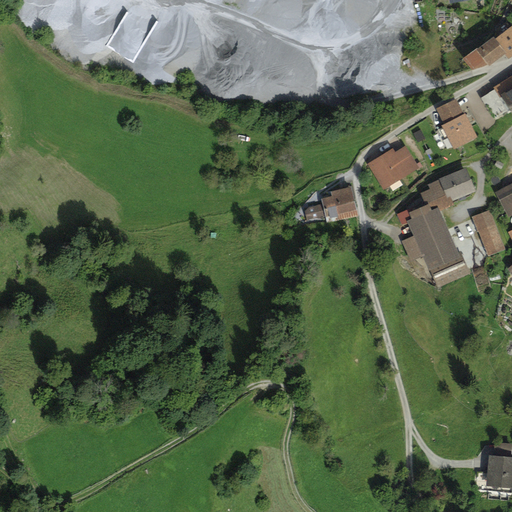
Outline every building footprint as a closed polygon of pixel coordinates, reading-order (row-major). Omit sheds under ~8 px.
[(493,35),(463,58),(472,70),(488,64),(489,65),(505,53),(508,58),(511,54),(511,25),(495,38),(493,35)] [(511,74),(493,86),(495,89),(481,98),(493,118),(511,107),(511,109),(511,74)] [(456,99),(436,109),(444,123),(441,124),(443,127),(439,129),(444,138),(448,136),(453,147),(475,136),(456,99)] [(393,147),(367,163),(382,190),(419,168),(406,145),(395,152),(393,147)] [(466,167),(440,178),(440,179),(428,184),(430,188),(420,192),(426,205),(428,204),(431,210),(439,207),(440,211),(455,205),(453,200),(476,191),(466,167)] [(511,183),(495,192),(508,217),(511,215),(511,183)] [(358,215),(351,186),(331,191),(332,195),(321,198),(322,204),(309,207),(304,211),(307,221),(325,217),(327,222),(358,215)] [(414,235),(402,240),(411,260),(424,255),(438,288),(471,273),(461,250),(459,251),(440,211),(439,207),(431,210),(428,204),(426,205),(413,210),(412,208),(397,214),(402,224),(408,222),(414,235)] [(490,210),(472,217),(488,256),(505,249),(490,210)] [(511,456),(492,454),(489,475),(511,477),(511,456)]
